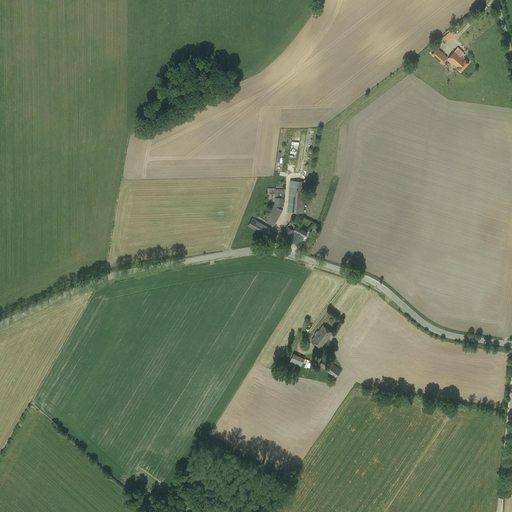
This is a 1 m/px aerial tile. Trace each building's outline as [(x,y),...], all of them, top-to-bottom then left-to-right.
[(456,35),(452,29),(442,38),(447,43),(456,35)] [(462,55),(464,52),(458,47),(448,58),(447,59),(447,60),(457,68),(460,71),(469,62),(466,58),(462,55)] [(431,55),(441,64),(447,57),(437,48),(431,55)] [(290,180),(287,212),(304,213),(306,181),(290,180)] [(275,197),(274,204),(273,204),(264,220),(274,226),(283,209),(284,205),(284,197),(284,192),(285,192),(285,191),(284,191),(284,189),(276,189),(276,188),(267,188),(267,193),(275,194),(275,197)] [(272,229),(252,218),(247,226),(267,237),(272,229)] [(307,232),(296,226),(294,230),(287,226),(282,235),(289,238),(288,239),(299,245),(304,235),(305,236),(307,232)] [(314,334),(315,335),(311,340),(321,347),(332,332),(323,325),(318,331),(317,330),(314,334)] [(305,358),(293,353),(290,361),(301,366),(305,358)] [(341,370),(324,357),(319,365),(335,378),(341,370)]
